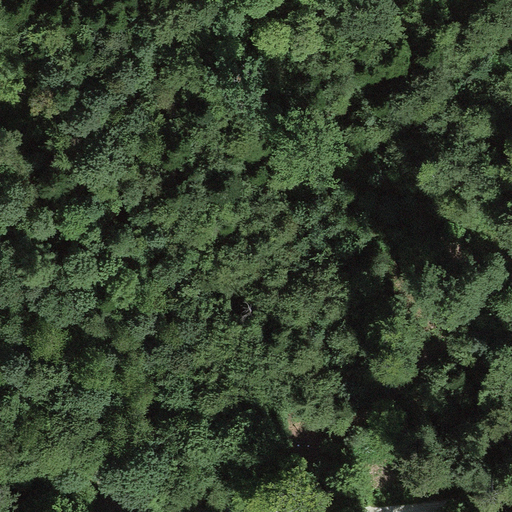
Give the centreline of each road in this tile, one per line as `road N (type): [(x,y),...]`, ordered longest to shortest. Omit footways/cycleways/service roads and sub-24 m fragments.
road 1 (track): [(304,511),(187,511),(143,496),(103,475),(0,390)]
road 2 (track): [(511,498),(352,511)]
